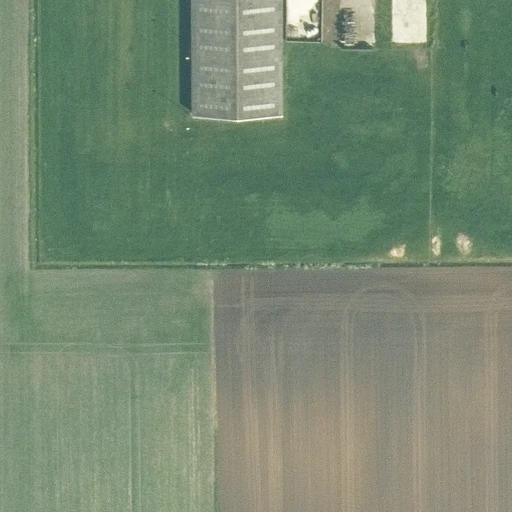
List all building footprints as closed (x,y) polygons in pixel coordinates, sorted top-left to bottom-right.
[(189,0),(189,109),(269,110),(269,0),(189,0)] [(285,0),(288,35),(318,33),(316,0),(285,0)] [(336,0),(336,36),(366,36),(366,0),(336,0)] [(406,39),(422,31),(417,20),(401,28),(406,39)] [(364,68),(364,91),(381,92),(382,69),(364,68)] [(240,133),(269,135),(270,120),(241,118),(240,133)] [(367,158),(371,165),(393,152),(388,144),(367,158)]
